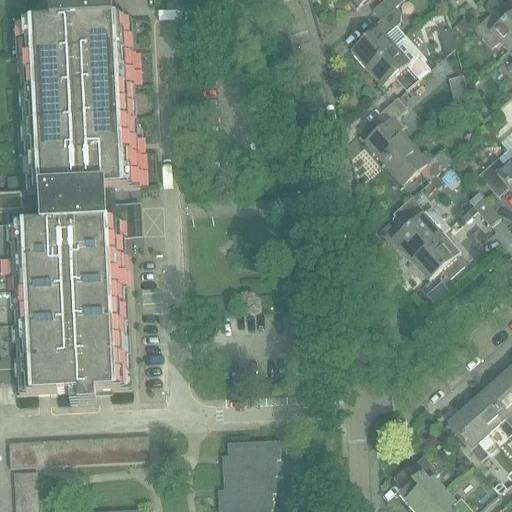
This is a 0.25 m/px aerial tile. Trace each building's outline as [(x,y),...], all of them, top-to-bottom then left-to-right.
[(0,366),(15,366),(15,370),(15,373),(15,380),(16,386),(16,390),(16,400),(34,399),(38,399),(50,398),(60,398),(70,397),(78,397),(79,409),(97,408),(96,396),(99,396),(111,395),(115,395),(133,394),(132,384),(132,374),(131,354),(130,344),(130,334),(129,324),(129,314),(128,304),(128,294),(127,284),(126,274),(126,258),(122,258),(121,243),(120,224),(117,224),(116,209),(115,204),(115,193),(135,192),(140,192),(139,173),(136,173),(128,21),(113,22),(112,0),(50,0),(51,14),(52,25),(15,27),(17,46),(20,46),(27,176),(28,195),(24,196),(6,197),(0,196),(0,366)] [(350,0),(352,1),(349,4),(356,12),(370,0),(350,0)] [(352,56),(367,74),(394,50),(406,40),(397,30),(400,27),(404,20),(395,11),(408,0),(388,0),(373,14),(381,23),(374,29),(378,33),(375,35),(372,31),(360,41),(364,45),(352,56)] [(501,44),(509,53),(511,49),(511,18),(506,24),(496,13),(475,32),(493,51),(501,44)] [(394,50),(367,74),(383,92),(395,81),(407,94),(430,74),(418,60),(421,57),(406,40),(394,50)] [(364,150),(383,172),(410,148),(399,136),(405,131),(397,122),(407,113),(398,102),(374,123),(383,134),(364,150)] [(410,148),(383,172),(401,193),(420,176),(429,186),(453,165),(443,154),(433,163),(426,154),(420,160),(410,148)] [(511,165),(506,170),(499,162),(480,179),(498,201),(509,191),(511,194),(511,165)] [(412,263),(443,236),(412,200),(393,218),(394,219),(395,218),(401,225),(400,226),(401,227),(402,227),(407,232),(395,243),(406,256),(407,255),(413,262),(412,263)] [(474,210),(491,230),(501,222),(484,202),(474,210)] [(443,236),(412,263),(413,264),(414,263),(419,269),(418,270),(430,283),(442,273),(450,282),(465,269),(457,260),(461,256),(460,255),(457,259),(447,247),(450,244),(443,236)] [(500,370),(494,376),(511,396),(511,372),(506,377),(500,370)] [(494,387),(483,398),(511,431),(511,396),(494,376),(489,381),(494,387)] [(466,401),(460,406),(489,438),(498,430),(508,441),(511,437),(511,431),(483,398),(472,407),(466,401)] [(489,438),(460,406),(454,411),(460,417),(448,428),(481,465),(488,459),(478,448),(489,438)] [(138,440),(126,441),(127,466),(139,465),(138,440)] [(149,440),(138,440),(139,465),(151,465),(149,440)] [(126,441),(114,442),(116,467),(127,466),(126,441)] [(103,442),(91,443),(92,468),(104,467),(103,442)] [(114,442),(103,442),(104,467),(116,467),(114,442)] [(79,443),(67,444),(69,469),(80,468),(79,443)] [(91,443),(79,443),(80,468),(92,468),(91,443)] [(56,444),(44,445),(45,470),(57,469),(56,444)] [(67,444),(56,444),(57,469),(69,469),(67,444)] [(44,445),(32,446),(33,471),(45,470),(44,445)] [(224,483),(270,480),(278,480),(277,464),(281,463),(281,462),(275,463),(274,446),(280,446),(280,445),(228,447),(229,465),(223,465),(224,483)] [(22,471),(20,446),(9,447),(10,472),(22,471)] [(32,446),(20,446),(22,471),(33,471),(32,446)] [(424,511),(445,494),(434,481),(440,477),(424,459),(410,472),(408,469),(394,482),(404,493),(398,498),(410,511),(424,511)] [(469,480),(477,488),(491,475),(483,467),(469,480)] [(14,477),(14,489),(38,488),(38,476),(14,477)] [(219,511),(273,511),(273,497),(277,497),(277,496),(271,496),(270,480),(224,483),(225,498),(219,499),(219,511)] [(14,489),(15,501),(39,500),(38,488),(14,489)] [(445,494),(424,511),(470,511),(461,501),(456,506),(445,494)] [(15,501),(15,511),(28,511),(40,511),(39,500),(15,501)]
